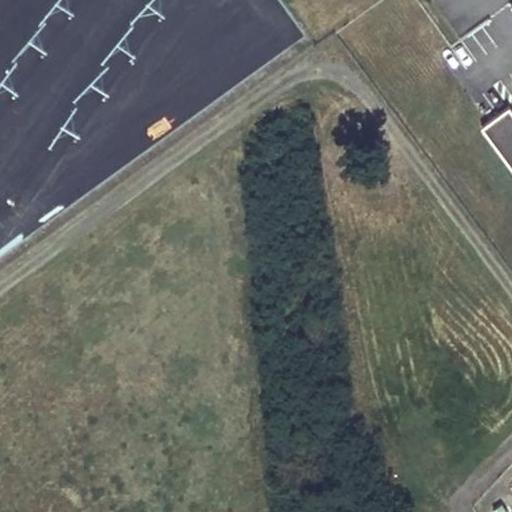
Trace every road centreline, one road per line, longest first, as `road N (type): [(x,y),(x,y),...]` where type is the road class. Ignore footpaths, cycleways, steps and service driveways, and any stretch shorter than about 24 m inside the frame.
road 1 (unknown): [(38,202),(270,39),(274,16),(263,0)]
road 2 (unknown): [(0,143),(197,0)]
